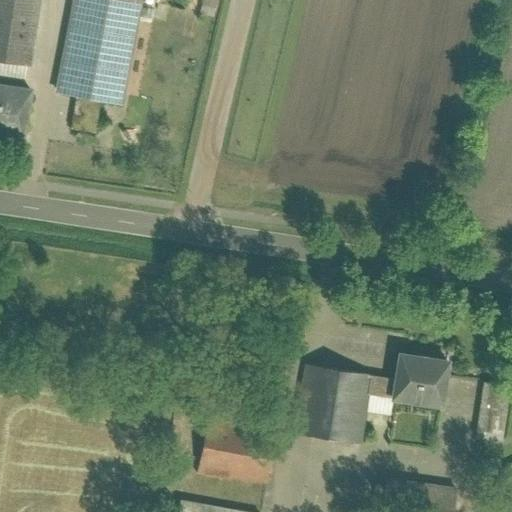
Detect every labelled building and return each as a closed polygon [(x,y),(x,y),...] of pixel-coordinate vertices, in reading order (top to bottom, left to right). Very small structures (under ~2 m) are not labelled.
[(0,0),(0,130),(25,134),(32,87),(22,85),(33,0),(0,0)] [(143,0),(73,0),(59,89),(125,99),(143,0)] [(202,0),(199,10),(213,14),(216,0),(202,0)] [(399,381),(300,365),(289,433),(362,445),(368,411),(394,416),(396,404),(449,413),(457,358),(404,350),(399,381)] [(511,385),(484,381),(474,442),(501,446),(511,385)] [(274,430),(202,419),(193,475),(265,486),(274,430)] [(383,475),(379,508),(415,511),(449,511),(453,483),(383,475)] [(173,511),(240,511),(175,501),(173,511)]
